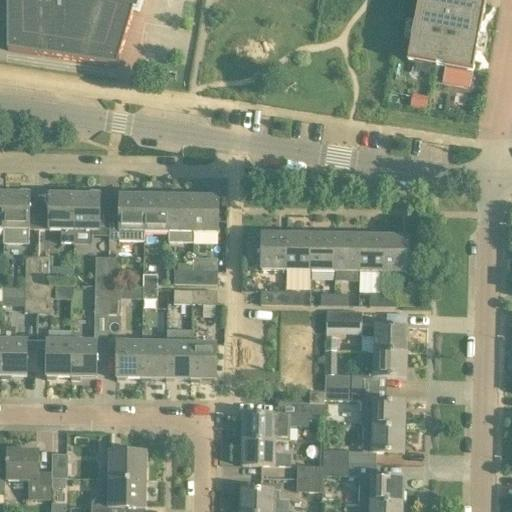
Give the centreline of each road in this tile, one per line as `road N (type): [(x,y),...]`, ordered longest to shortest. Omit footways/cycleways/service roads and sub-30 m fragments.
road 1 (residential): [(492,179),(0,105)]
road 2 (residential): [(482,511),(492,179)]
road 3 (residential): [(206,511),(207,446),(201,429),(185,420),(0,416)]
road 4 (residential): [(492,179),(511,53)]
